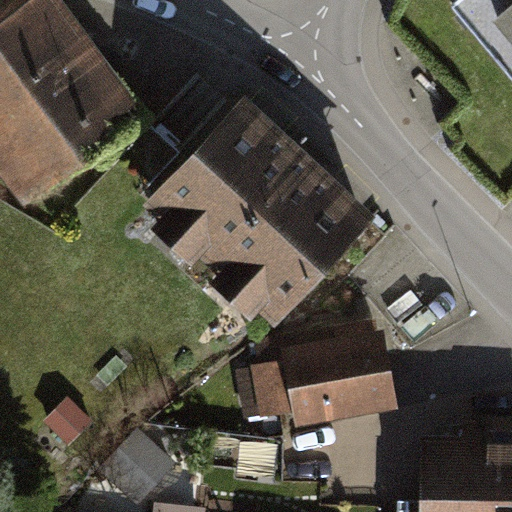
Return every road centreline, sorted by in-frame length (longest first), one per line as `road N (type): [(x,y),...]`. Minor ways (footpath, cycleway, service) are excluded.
road 1 (tertiary): [(295,56),(511,286)]
road 2 (tertiary): [(181,0),(295,56)]
